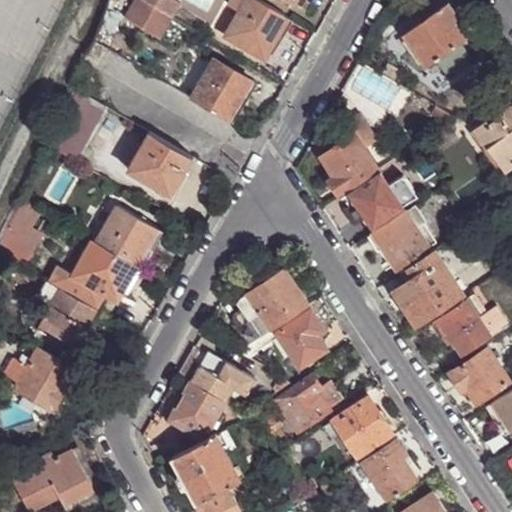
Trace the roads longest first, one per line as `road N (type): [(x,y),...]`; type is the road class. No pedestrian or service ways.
road 1 (residential): [(270,166),(494,511)]
road 2 (residential): [(270,166),(115,432),(157,511)]
road 3 (residential): [(367,0),(270,166)]
